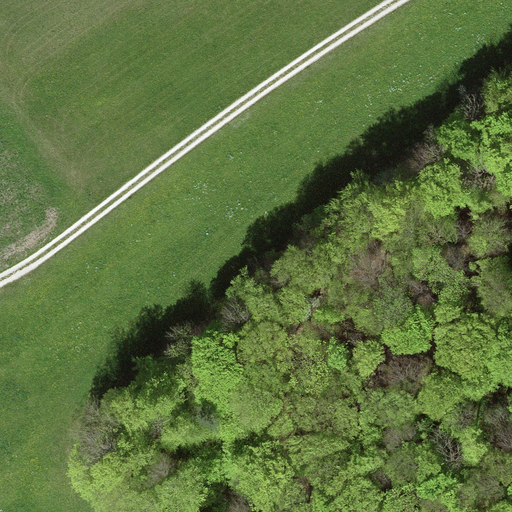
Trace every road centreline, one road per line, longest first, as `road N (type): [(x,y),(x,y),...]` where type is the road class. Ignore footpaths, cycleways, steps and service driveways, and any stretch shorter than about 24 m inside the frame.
road 1 (track): [(0,283),(404,0)]
road 2 (track): [(511,227),(268,511)]
